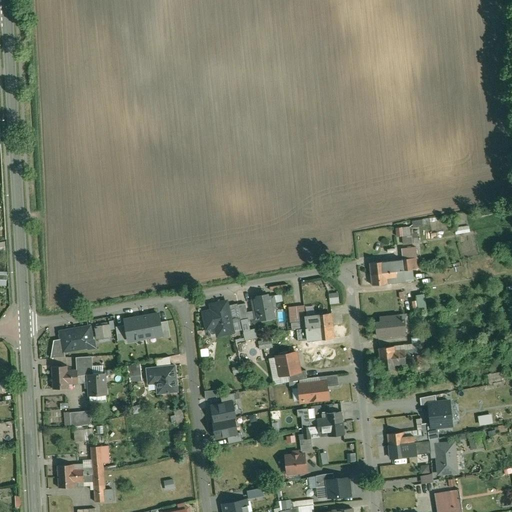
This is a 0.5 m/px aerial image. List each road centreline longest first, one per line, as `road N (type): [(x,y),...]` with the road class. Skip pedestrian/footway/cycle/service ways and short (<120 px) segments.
road 1 (residential): [(183,297),(343,274),(373,511)]
road 2 (tertiary): [(7,4),(25,325)]
road 3 (residential): [(183,297),(207,511)]
road 4 (tertiary): [(25,325),(35,511)]
road 5 (residential): [(25,325),(183,297)]
